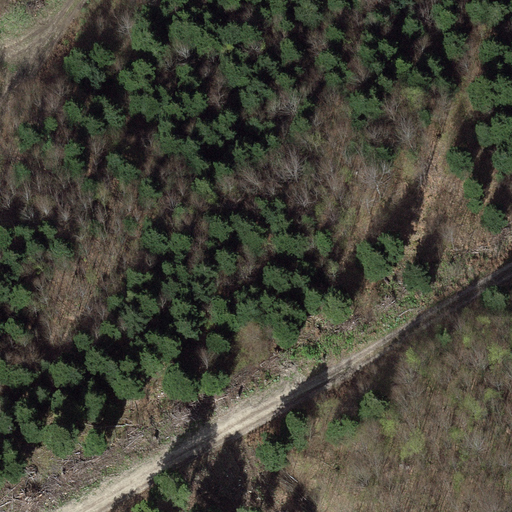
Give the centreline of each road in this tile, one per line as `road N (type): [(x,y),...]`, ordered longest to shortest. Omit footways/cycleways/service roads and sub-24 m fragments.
road 1 (track): [(80,511),(511,264)]
road 2 (track): [(0,130),(30,102),(96,0)]
